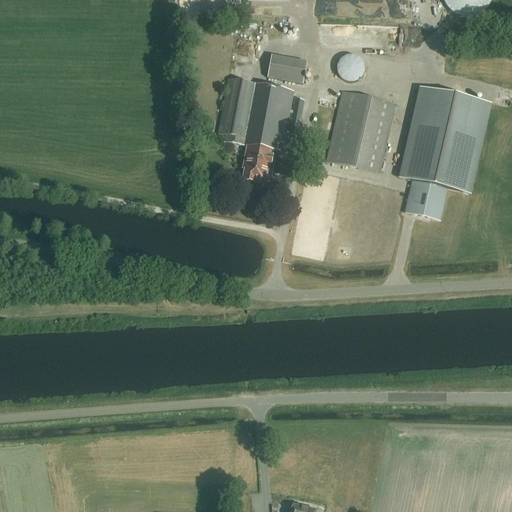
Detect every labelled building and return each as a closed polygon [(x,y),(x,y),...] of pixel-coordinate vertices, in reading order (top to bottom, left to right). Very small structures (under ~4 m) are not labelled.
[(442,0),(443,0),(443,1),(443,2),(444,2),(444,3),(444,4),(445,4),(445,5),(445,6),(446,6),(446,7),(447,8),(447,9),(448,9),(448,10),(449,10),(449,11),(450,11),(450,12),(451,12),(451,13),(452,13),(453,14),(454,14),(454,15),(455,15),(456,16),(457,16),(458,16),(458,17),(459,17),(460,17),(461,17),(461,18),(462,18),(463,18),(464,18),(465,18),(466,18),(467,18),(468,18),(469,18),(470,18),(471,18),(472,18),(473,18),(474,17),(475,17),(476,17),(477,16),(478,16),(479,16),(479,15),(480,15),(481,14),(482,14),(482,13),(483,13),(484,12),(485,11),(486,10),(487,9),(488,8),(488,7),(489,7),(489,6),(489,5),(490,5),(490,4),(490,3),(491,3),(491,2),(491,1),(492,0),(491,0),(442,0)] [(373,26),(372,16),(348,17),(349,27),(373,26)] [(364,65),(361,61),(357,58),(351,57),(346,58),(342,61),(339,65),(338,70),(339,76),(342,80),(346,83),(352,84),(357,83),(361,80),(364,75),(365,70),(364,65)] [(267,79),(303,85),(306,65),(271,59),(267,79)] [(294,92),(229,80),(218,136),(226,137),(225,143),(247,147),(243,171),(245,171),(243,181),(255,184),(255,183),(265,184),(268,172),(270,172),(273,152),(277,153),(278,143),(284,144),(286,135),(289,135),(289,136),(298,138),(304,101),(295,99),(293,111),(290,111),(294,92)] [(491,107),(419,91),(399,179),(413,182),(405,214),(440,222),(447,190),(471,196),(491,107)] [(328,163),(380,175),(395,105),(344,93),(332,146),(328,163)]
